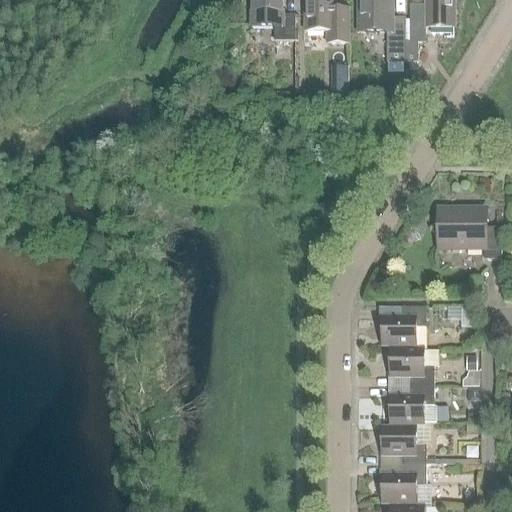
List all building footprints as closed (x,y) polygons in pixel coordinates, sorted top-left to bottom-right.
[(295,43),(295,17),(283,17),(283,0),(251,0),(251,28),(274,28),(274,43),(295,43)] [(349,46),(349,10),(335,10),(334,0),(305,0),(305,34),(327,34),(327,46),(349,46)] [(358,0),(358,34),(385,35),(385,64),(404,64),(404,20),(390,20),(390,0),(358,0)] [(454,29),(454,0),(424,0),(424,6),(409,6),(409,20),(404,20),(404,64),(416,64),(416,58),(413,58),(413,44),(424,44),(424,29),(454,29)] [(331,81),(332,98),(349,98),(349,81),(331,81)] [(485,212),(439,212),(439,222),(430,231),(439,240),(439,251),(484,251),(484,262),(501,261),(501,230),(485,230),(485,212)] [(403,347),(403,352),(417,352),(417,330),(426,330),(426,310),(402,310),(402,321),(382,321),(382,347),(390,347),(403,347)] [(424,352),(417,352),(403,352),(403,347),(390,347),(390,378),(410,378),(410,390),(434,390),(434,369),(424,369),(424,352)] [(478,373),(477,358),(466,358),(466,373),(469,373),(467,379),(463,382),(463,389),(481,389),(481,373),(478,373)] [(436,425),(437,413),(434,409),(434,390),(410,390),(410,399),(390,399),(390,431),(403,431),(403,425),(417,425),(436,425)] [(480,416),(468,415),(468,424),(480,424),(480,416)] [(403,425),(403,431),(390,431),(382,431),(382,457),(402,457),(402,468),(426,468),(426,448),(417,448),(417,425),(403,425)] [(481,425),(466,425),(466,434),(481,434),(481,425)] [(403,504),(403,510),(417,510),(417,487),(426,487),(426,468),(402,468),(402,478),(382,478),(382,504),(390,504),(403,504)] [(435,468),(435,477),(446,477),(446,468),(435,468)]
